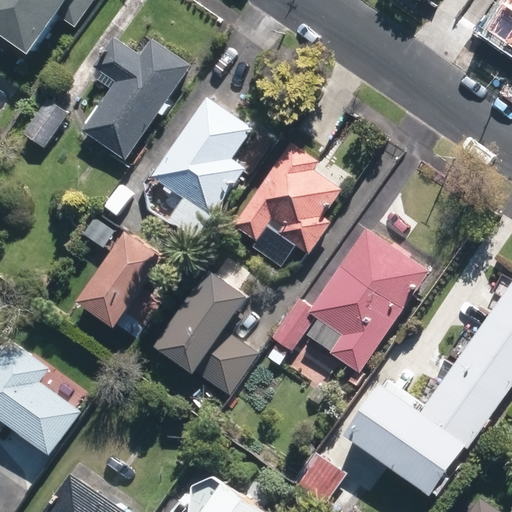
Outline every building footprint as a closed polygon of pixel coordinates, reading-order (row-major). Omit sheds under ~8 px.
[(80,26),(98,0),(0,0),(0,26),(36,52),(63,14),(80,26)] [(130,161),(196,66),(157,38),(145,55),(118,36),(97,66),(121,83),(87,130),(130,161)] [(201,240),(216,218),(250,169),(238,160),(259,129),(212,97),(156,177),(187,199),(172,220),(201,240)] [(39,166),(73,117),(49,100),(26,134),(29,136),(11,162),(30,175),(38,164),(39,166)] [(297,143),(239,225),(261,241),(277,218),(289,226),(284,233),(313,253),(335,221),(329,217),(347,192),(318,171),(324,162),(297,143)] [(103,225),(92,239),(112,254),(123,238),(103,225)] [(369,230),(315,308),(303,300),(274,340),(279,343),(270,358),(281,366),(291,351),(294,353),(318,319),(344,338),(332,355),(360,375),(432,273),(369,230)] [(147,329),(164,304),(147,293),(170,259),(133,233),(84,302),(122,328),(130,318),(147,329)] [(214,270),(159,348),(229,397),(259,355),(233,336),(247,317),(241,314),(252,298),(214,270)] [(438,492),(511,387),(511,287),(427,406),(389,378),(352,430),(438,492)] [(0,361),(0,418),(53,457),(84,414),(43,383),(53,369),(14,341),(0,361)] [(320,452),(298,482),(340,511),(343,511),(364,484),(320,452)] [(129,511),(74,473),(47,511),(129,511)] [(265,511),(229,487),(211,511),(265,511)] [(510,511),(484,495),(476,505),(458,493),(444,511),(510,511)]
